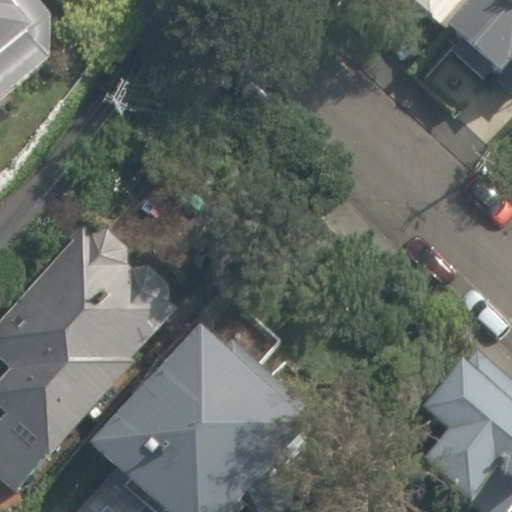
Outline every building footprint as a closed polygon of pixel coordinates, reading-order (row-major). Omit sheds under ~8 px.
[(0,0),(0,108),(54,66),(55,23),(36,0),(0,0)] [(449,36),(481,0),(396,0),(397,9),(412,22),(421,21),(435,32),(439,28),(449,36)] [(511,0),(483,0),(450,36),(463,47),(458,62),(481,84),(497,79),(504,86),(506,84),(511,89),(511,0)] [(49,463),(53,467),(141,370),(136,366),(183,316),(175,308),(171,292),(152,273),(138,275),(131,268),(131,253),(112,236),(92,244),(79,234),(71,243),(75,247),(0,328),(0,363),(13,376),(0,389),(0,410),(9,419),(0,428),(0,490),(4,486),(17,499),(49,463)] [(205,336),(161,383),(153,376),(129,401),(135,407),(88,457),(112,479),(80,511),(290,511),(282,504),(306,478),(296,469),(320,443),(303,427),(314,416),(235,343),(225,354),(205,336)] [(401,450),(470,511),(477,511),(478,511),(479,511),(511,511),(511,393),(478,363),(401,450)]
